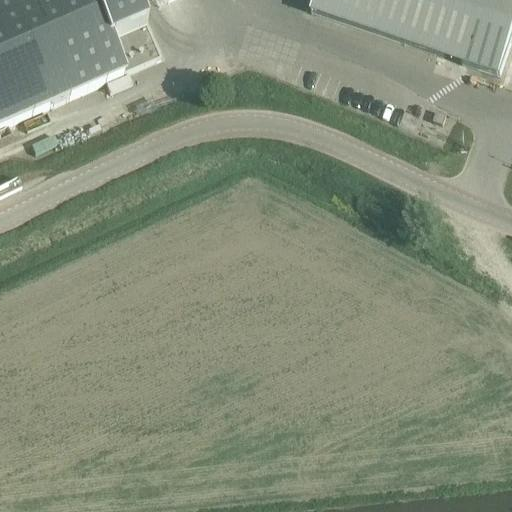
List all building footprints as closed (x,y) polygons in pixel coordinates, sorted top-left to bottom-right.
[(128,0),(2,0),(0,1),(0,130),(156,60),(128,0)] [(511,44),(511,0),(315,0),(310,16),(500,80),(511,44)] [(223,47),(240,49),(242,36),(225,33),(223,47)] [(187,93),(182,84),(173,89),(177,98),(187,93)] [(436,116),(433,126),(443,129),(446,119),(436,116)]
